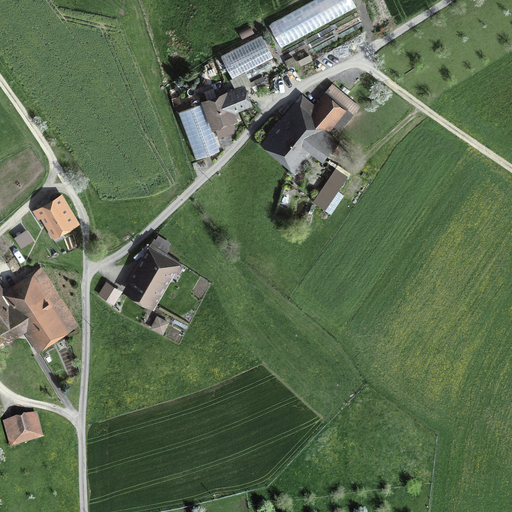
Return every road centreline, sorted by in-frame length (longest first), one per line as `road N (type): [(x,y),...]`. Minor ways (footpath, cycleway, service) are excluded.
road 1 (track): [(447,0),(296,90),(137,241),(100,265),(89,266),(80,212),(0,83)]
road 2 (unclassified): [(84,511),(89,266)]
road 3 (track): [(358,59),(511,169)]
road 4 (track): [(300,239),(325,221),(420,105)]
